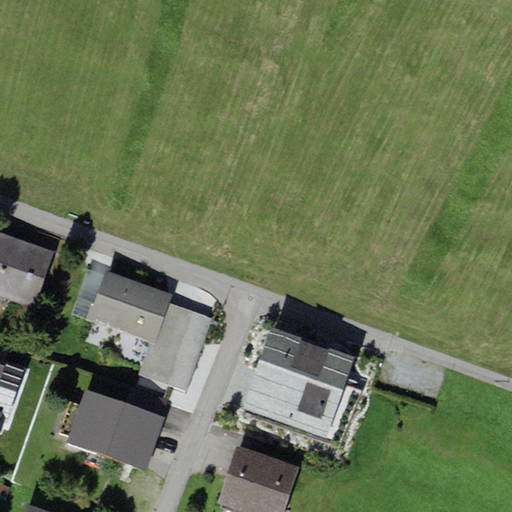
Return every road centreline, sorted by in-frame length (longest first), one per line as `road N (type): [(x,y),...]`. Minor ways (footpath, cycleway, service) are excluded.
road 1 (residential): [(0,207),(252,299)]
road 2 (residential): [(252,299),(167,511)]
road 3 (residential): [(252,299),(394,346)]
road 4 (track): [(394,346),(511,391)]
